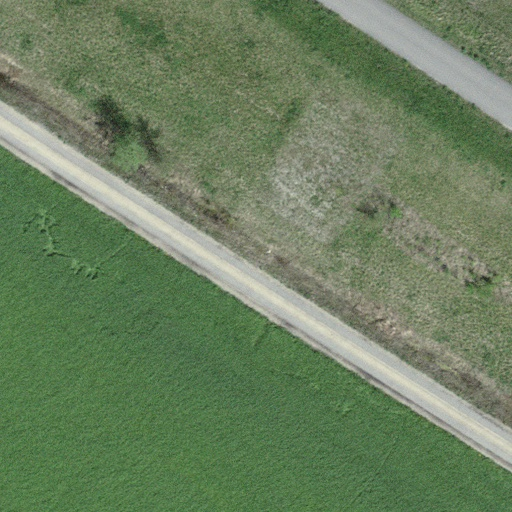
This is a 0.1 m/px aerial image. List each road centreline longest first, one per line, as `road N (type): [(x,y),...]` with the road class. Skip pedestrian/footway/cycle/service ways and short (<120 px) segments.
road 1 (track): [(0,121),(511,442)]
road 2 (unclassified): [(511,99),(359,0)]
